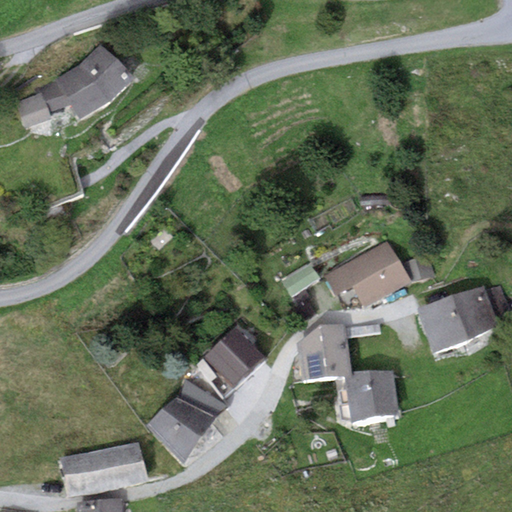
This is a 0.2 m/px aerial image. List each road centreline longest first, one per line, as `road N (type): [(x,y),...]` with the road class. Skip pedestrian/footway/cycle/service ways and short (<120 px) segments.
road 1 (tertiary): [(0,295),(70,274),(220,94),(279,66),(511,19)]
road 2 (tertiary): [(132,0),(0,45)]
